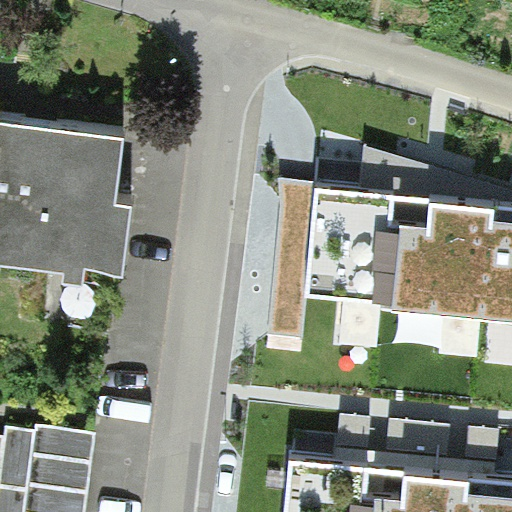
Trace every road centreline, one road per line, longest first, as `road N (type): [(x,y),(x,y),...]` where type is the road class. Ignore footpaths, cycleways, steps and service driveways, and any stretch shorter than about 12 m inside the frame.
road 1 (residential): [(170,511),(225,59),(239,15)]
road 2 (residential): [(239,15),(511,101)]
